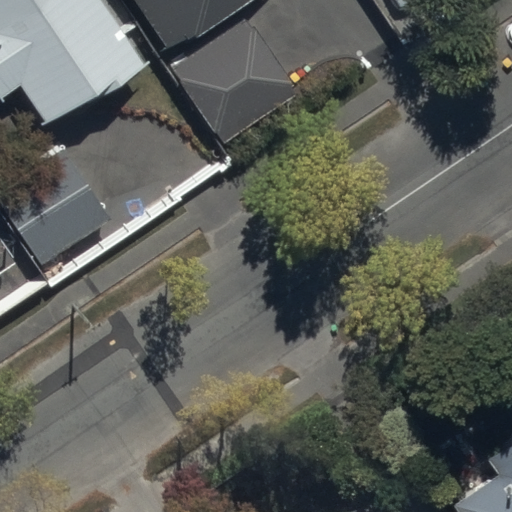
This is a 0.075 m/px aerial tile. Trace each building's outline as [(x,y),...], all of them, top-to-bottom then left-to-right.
[(104,0),(0,0),(0,79),(26,115),(133,40),(104,0)] [(147,0),(157,15),(179,0),(147,0)] [(245,15),(172,66),(217,130),(290,79),(245,15)] [(58,142),(0,180),(0,205),(38,262),(107,216),(58,142)] [(502,463),(457,495),(468,511),(511,511),(511,434),(492,448),(502,463)]
